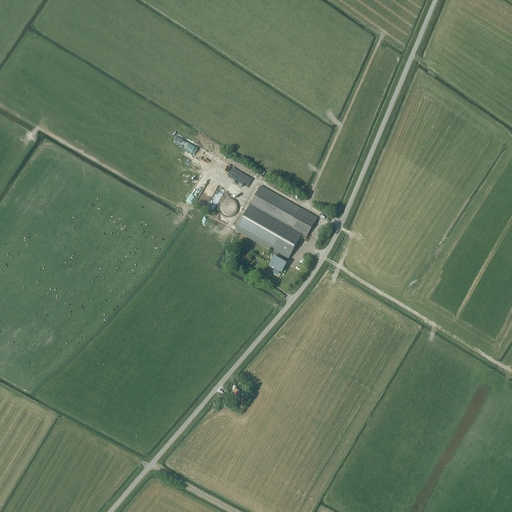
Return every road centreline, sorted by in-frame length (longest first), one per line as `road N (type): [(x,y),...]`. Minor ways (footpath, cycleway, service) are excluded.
road 1 (unclassified): [(111,511),(323,257)]
road 2 (unclassified): [(323,257),(435,0)]
road 3 (unclassified): [(435,328),(323,257)]
